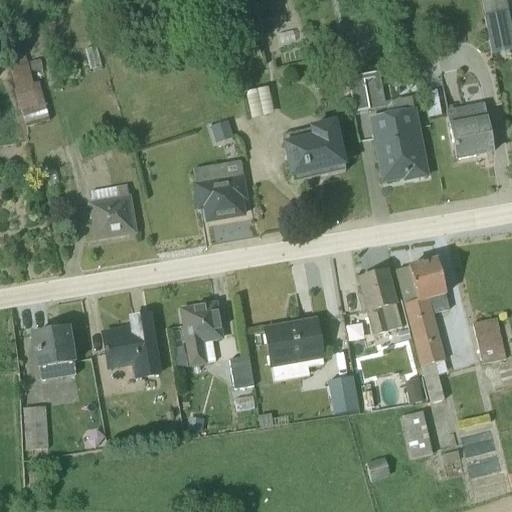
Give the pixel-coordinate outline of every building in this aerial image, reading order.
[(511,51),(511,33),(505,0),(478,0),(491,57),(511,51)] [(39,66),(9,72),(20,129),(50,123),(39,66)] [(376,74),(344,80),(351,115),(383,110),(385,116),(366,120),(379,187),(401,183),(402,185),(427,180),(414,112),(412,112),(410,101),(410,100),(383,105),(376,74)] [(266,91),(243,96),(249,122),(272,117),(266,91)] [(434,93),(422,95),(427,120),(439,117),(434,93)] [(453,165),(491,157),(492,157),(481,106),(443,113),(453,165)] [(344,169),(333,124),(280,137),(282,145),(279,146),(288,183),(290,182),(291,186),(343,174),(342,170),(344,169)] [(226,125),(208,130),(214,147),(231,141),(226,125)] [(193,185),(190,186),(195,214),(201,213),(203,226),(243,220),(241,204),(245,203),(241,177),(240,177),(238,165),(191,172),(193,185)] [(58,187),(53,171),(43,175),(47,190),(58,187)] [(88,205),(94,242),(132,236),(124,188),(89,194),(90,205),(88,205)] [(394,273),(413,345),(428,406),(429,406),(441,403),(436,379),(446,377),(446,376),(437,339),(431,317),(447,313),(434,263),(430,264),(428,261),(420,263),(419,267),(394,273)] [(364,317),(370,338),(398,331),(392,309),(395,308),(386,272),(354,281),(357,293),(354,296),(360,318),(364,317)] [(222,343),(215,304),(177,311),(187,370),(206,367),(205,366),(214,364),(211,345),(222,343)] [(126,329),(98,334),(98,335),(105,374),(128,370),(131,383),(159,379),(149,316),(125,320),(126,329)] [(494,321),(471,326),(481,367),(504,362),(494,321)] [(271,381),(305,375),(303,366),(321,363),(314,322),(261,331),(267,372),(269,372),(271,381)] [(38,384),(73,378),(65,332),(30,338),(38,384)] [(241,391),(251,390),(252,389),(246,359),(222,362),(226,381),(240,379),(240,383),(239,383),(241,391)] [(511,363),(500,367),(504,383),(511,380),(511,363)] [(25,454),(46,453),(43,410),(20,412),(25,454)] [(420,415),(420,414),(399,419),(410,462),(430,456),(420,415)] [(369,485),(388,480),(382,460),(363,466),(369,485)]
